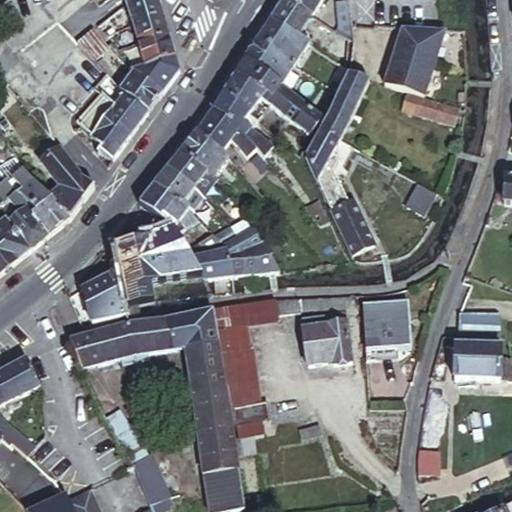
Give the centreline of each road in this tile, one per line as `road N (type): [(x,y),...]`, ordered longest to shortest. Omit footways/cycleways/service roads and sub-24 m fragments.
road 1 (residential): [(411,511),(408,470),(424,390),(503,117),(501,0)]
road 2 (residential): [(0,317),(121,199),(255,0)]
